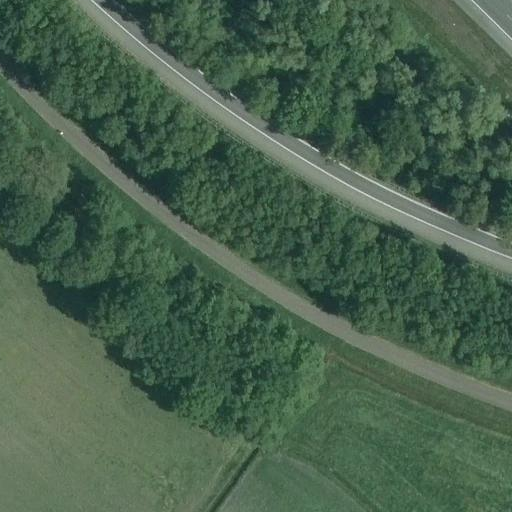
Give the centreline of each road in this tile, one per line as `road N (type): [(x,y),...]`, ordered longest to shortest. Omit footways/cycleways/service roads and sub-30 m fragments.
road 1 (unclassified): [(511,406),(331,326),(235,268),(102,165),(0,63)]
road 2 (trunk): [(99,0),(290,144),(425,218),(511,253)]
